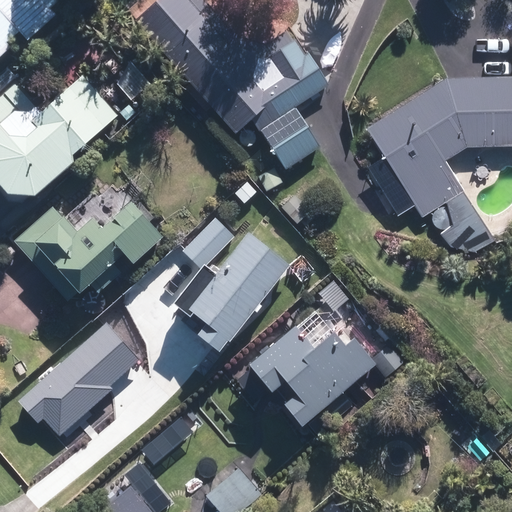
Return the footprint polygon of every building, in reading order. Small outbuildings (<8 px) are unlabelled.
[(0,0),(0,59),(16,45),(9,37),(23,24),(32,33),(69,0),(68,0),(0,0)] [(218,0),(130,0),(118,11),(236,141),(250,128),(289,171),(319,143),(292,113),(332,77),(289,31),(266,52),(218,0)] [(42,196),(120,117),(89,76),(30,120),(20,107),(0,122),(0,184),(12,198),(42,196)] [(511,80),(448,80),(367,130),(418,220),(433,212),(453,248),(476,254),(496,241),(445,164),(470,148),(511,147),(511,80)] [(290,184),(275,200),(299,225),(315,209),(290,184)] [(59,205),(17,244),(82,314),(170,233),(140,201),(110,228),(92,208),(76,223),(59,205)] [(216,216),(183,249),(200,268),(234,234),(216,216)] [(222,353),(291,265),(249,232),(217,274),(205,266),(175,304),(205,327),(199,336),(222,353)] [(298,324),(249,366),(302,428),(380,362),(373,354),(343,320),(315,344),(298,324)] [(373,354),(380,362),(390,374),(408,358),(391,339),(373,354)] [(241,511),(262,492),(238,469),(206,500),(217,511),(241,511)]
